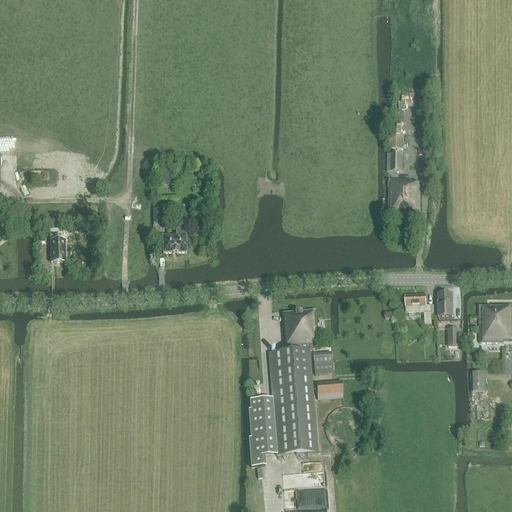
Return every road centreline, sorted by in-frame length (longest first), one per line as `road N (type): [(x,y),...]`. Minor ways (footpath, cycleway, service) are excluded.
road 1 (tertiary): [(0,306),(511,276)]
road 2 (track): [(135,0),(128,201)]
road 3 (track): [(128,201),(0,202)]
